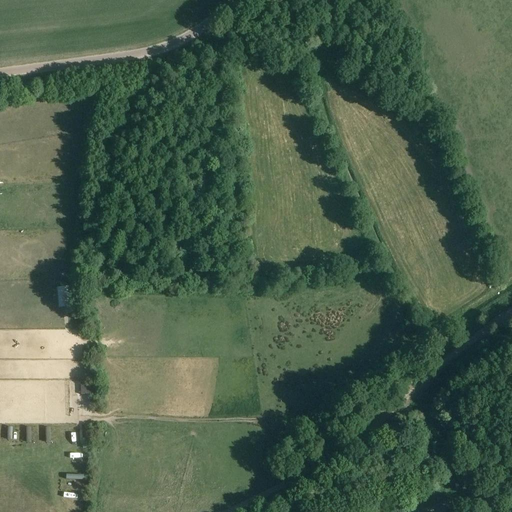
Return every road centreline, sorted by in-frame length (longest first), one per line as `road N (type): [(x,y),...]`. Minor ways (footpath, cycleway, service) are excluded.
road 1 (track): [(229,511),(340,453),(511,313)]
road 2 (unclassified): [(0,73),(163,46),(239,0)]
